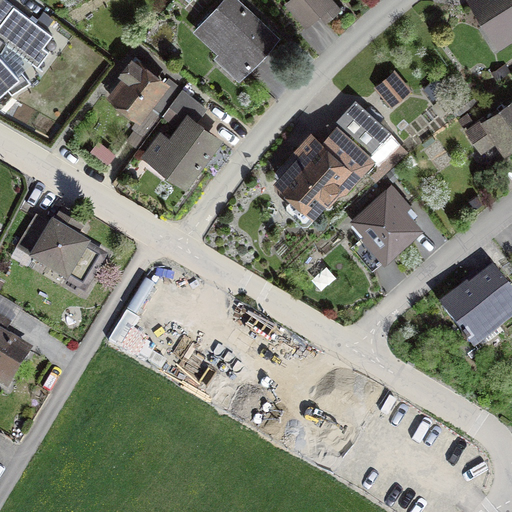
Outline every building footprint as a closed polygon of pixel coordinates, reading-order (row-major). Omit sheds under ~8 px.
[(2,0),(0,0),(0,37),(7,43),(38,68),(50,52),(42,45),(49,36),(2,0)] [(231,0),(225,0),(198,30),(244,71),(274,38),(231,0)] [(290,0),(287,3),(305,26),(319,15),(324,21),(337,11),(328,0),(290,0)] [(511,0),(475,0),(497,34),(511,24),(511,0)] [(0,92),(5,88),(13,97),(28,86),(0,55),(7,43),(0,37),(0,92)] [(134,63),(110,94),(142,118),(152,104),(165,114),(170,108),(183,91),(169,80),(164,86),(134,63)] [(393,78),(379,91),(389,103),(403,90),(393,78)] [(205,106),(183,91),(170,108),(184,118),(169,138),(161,132),(145,156),(186,185),(219,139),(194,121),(205,106)] [(511,102),(469,132),(478,145),(494,135),(503,149),(511,142),(511,102)] [(304,153),(279,179),(313,212),(338,186),(342,190),(372,159),(364,152),(385,131),(362,109),(326,148),(311,133),(298,147),(304,153)] [(386,192),(354,219),(384,255),(413,230),(399,213),(409,205),(400,195),(393,201),(386,192)] [(36,218),(18,248),(85,290),(104,259),(63,233),(68,224),(58,218),(51,228),(36,218)] [(511,296),(492,271),(446,308),(474,344),(511,314),(511,296)] [(0,383),(6,388),(30,351),(3,333),(8,326),(0,320),(0,383)]
